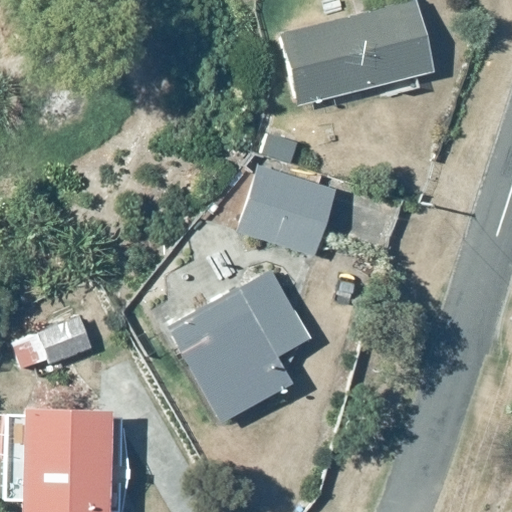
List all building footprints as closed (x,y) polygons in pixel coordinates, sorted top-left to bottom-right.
[(443,67),(427,0),(400,0),(287,27),(304,100),(443,67)] [(341,182),(264,159),(244,226),(321,249),(341,182)] [(318,334),(278,263),(173,321),(226,416),(293,379),(280,355),(318,334)] [(74,349),(57,313),(9,336),(25,372),(74,349)] [(35,402),(10,401),(7,495),(26,496),(26,506),(121,509),(125,395),(35,392),(35,402)]
